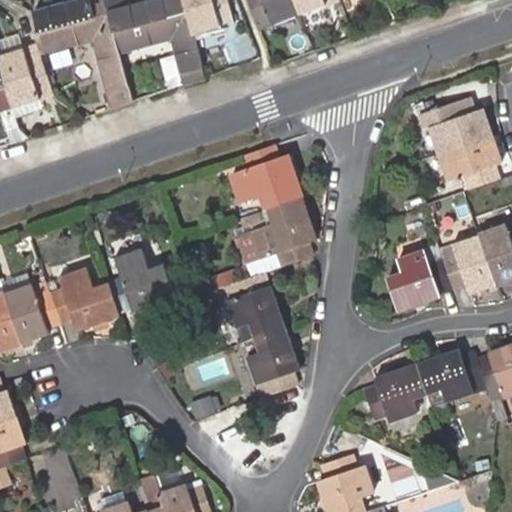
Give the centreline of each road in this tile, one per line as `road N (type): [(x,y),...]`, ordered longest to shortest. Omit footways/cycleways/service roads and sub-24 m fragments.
road 1 (tertiary): [(351,77),(0,199)]
road 2 (residential): [(332,355),(357,95),(351,77)]
road 3 (residential): [(264,508),(146,393),(114,377),(73,385)]
road 4 (residential): [(332,355),(445,325),(511,317)]
road 5 (residential): [(264,508),(313,427),(332,355)]
road 6 (tertiary): [(511,25),(351,77)]
